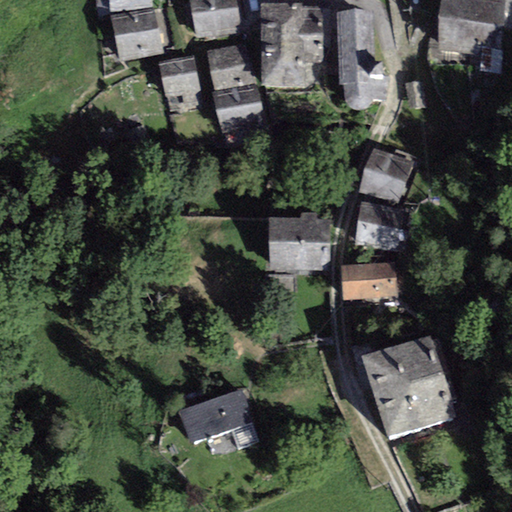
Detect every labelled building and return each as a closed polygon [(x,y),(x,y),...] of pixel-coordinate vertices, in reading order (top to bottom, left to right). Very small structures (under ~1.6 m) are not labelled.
[(151,0),(109,0),(110,12),(152,8),(151,0)] [(234,0),(189,0),(196,39),(240,32),(234,0)] [(441,0),(439,23),(499,30),(502,0),(441,0)] [(302,4),(260,4),(261,87),(325,87),(325,63),(331,63),(331,8),(302,8),(302,4)] [(155,9),(111,17),(119,63),(163,55),(155,9)] [(371,11),(337,12),(339,84),(343,82),(345,98),(348,106),(353,109),(360,110),(367,109),(371,105),(372,100),(386,100),(383,61),(374,62),(371,11)] [(499,30),(439,23),(435,58),(495,65),(499,30)] [(245,44),(207,52),(213,88),(252,81),(245,44)] [(193,55),(159,63),(167,99),(201,92),(193,55)] [(252,81),(213,88),(223,133),(261,126),(252,81)] [(414,161),(373,150),(358,192),(403,201),(414,161)] [(406,206),(360,202),(356,246),(401,251),(406,206)] [(329,219),(270,219),(270,271),(328,271),(329,219)] [(401,262),(340,267),(343,302),(404,297),(401,262)] [(373,398),(442,375),(429,335),(361,357),(373,398)] [(442,375),(373,398),(388,437),(456,415),(442,375)] [(243,389),(178,411),(189,443),(254,421),(243,389)]
